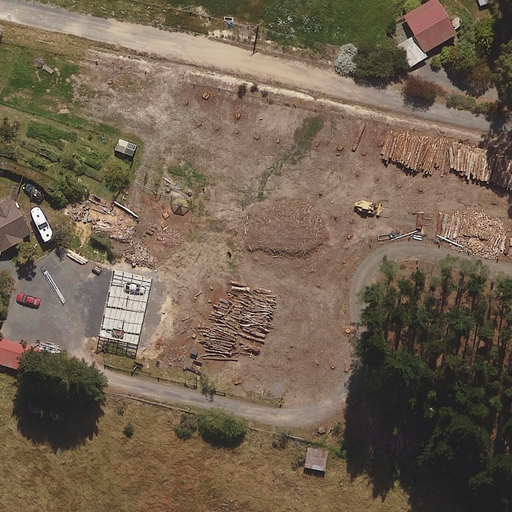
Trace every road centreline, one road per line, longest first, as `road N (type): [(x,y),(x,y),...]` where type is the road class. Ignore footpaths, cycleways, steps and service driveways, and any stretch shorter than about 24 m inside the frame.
road 1 (track): [(511,269),(428,252),(394,252),(369,264),(359,368),(347,397),(283,419),(79,368),(73,349)]
road 2 (residential): [(511,115),(0,4)]
